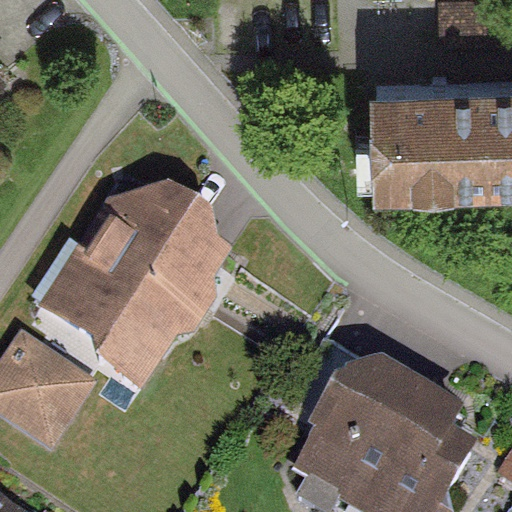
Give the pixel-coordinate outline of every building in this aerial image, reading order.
[(511,80),(380,84),(383,175),(511,171),(511,80)] [(120,212),(53,308),(110,346),(110,368),(152,399),(186,348),(203,341),(238,273),(223,223),(180,199),(120,212)] [(102,390),(32,338),(0,380),(0,414),(54,455),(102,390)] [(479,425),(368,358),(301,463),(305,493),(326,506),(353,503),(368,511),(453,511),(490,452),(470,440),(479,425)] [(26,511),(0,494),(0,511),(26,511)]
